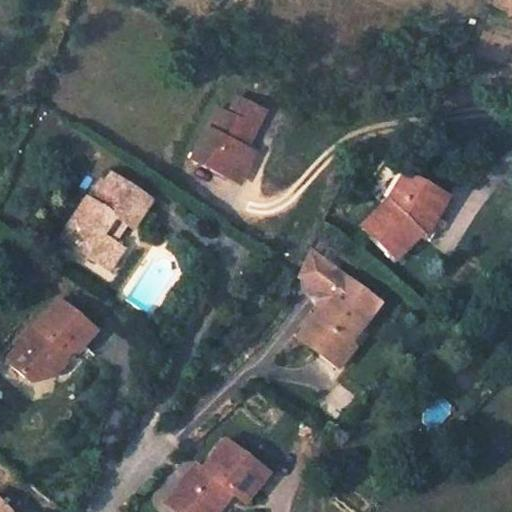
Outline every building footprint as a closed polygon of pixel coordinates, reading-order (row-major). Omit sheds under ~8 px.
[(235,97),(226,114),(256,128),(265,112),(235,97)] [(217,109),(191,159),(230,178),(245,149),(256,128),(226,114),(217,109)] [(245,149),(230,178),(239,184),(255,153),(245,149)] [(389,199),(363,225),(394,259),(421,234),(422,235),(434,215),(426,210),(437,191),(404,172),(389,199)] [(86,199),(65,231),(80,240),(75,246),(101,264),(115,244),(100,234),(112,216),(127,227),(131,228),(138,218),(141,214),(133,209),(142,197),(111,175),(92,203),(86,199)] [(437,191),(426,210),(434,215),(445,197),(437,191)] [(142,197),(133,209),(141,214),(145,218),(154,205),(142,197)] [(434,215),(422,235),(430,241),(442,220),(434,215)] [(112,216),(100,234),(115,244),(127,227),(112,216)] [(65,231),(61,237),(75,246),(80,240),(65,231)] [(115,244),(101,264),(107,269),(121,249),(115,244)] [(326,263),(310,250),(299,272),(298,275),(310,284),(326,263)] [(379,304),(326,263),(310,284),(317,290),(313,295),(316,302),(321,306),(298,336),(318,352),(335,331),(349,342),(379,304)] [(18,348),(7,360),(27,378),(39,363),(55,377),(66,364),(64,362),(58,357),(67,345),(76,354),(95,331),(59,300),(33,330),(30,328),(15,344),(18,348)] [(335,331),(318,352),(336,367),(354,346),(349,342),(335,331)] [(67,345),(58,357),(64,362),(74,352),(67,345)] [(39,363),(27,378),(32,383),(55,377),(39,363)] [(444,402),(423,415),(430,425),(451,412),(444,402)] [(195,464),(165,503),(176,511),(186,511),(192,509),(196,511),(215,511),(224,502),(219,499),(227,489),(231,493),(244,502),(267,473),(224,441),(202,468),(195,464)] [(227,489),(219,499),(224,502),(231,493),(227,489)] [(0,511),(9,511),(0,501),(0,511)]
